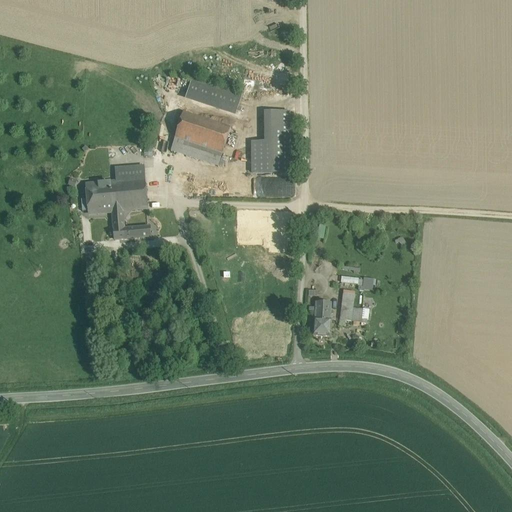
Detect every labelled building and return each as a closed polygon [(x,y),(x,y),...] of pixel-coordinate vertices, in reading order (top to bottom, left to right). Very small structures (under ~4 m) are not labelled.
[(241,98),(193,82),(187,101),(235,116),(241,98)] [(231,129),(184,113),(175,139),(222,155),(231,129)] [(290,174),(289,113),(270,113),(270,143),(265,143),(253,143),(253,144),(253,153),(253,154),(253,163),(253,174),(290,174)] [(222,155),(175,139),(171,152),(218,167),(222,155)] [(144,167),(116,169),(117,183),(145,181),(144,167)] [(117,183),(111,184),(113,213),(122,212),(123,212),(148,210),(146,181),(145,181),(117,183)] [(111,184),(87,186),(89,215),(112,213),(113,213),(111,184)] [(330,187),(330,198),(352,197),(351,186),(330,187)] [(388,200),(388,187),(363,187),(362,199),(388,200)] [(150,228),(124,230),(122,212),(113,213),(112,213),(115,241),(151,238),(150,228)] [(343,277),(342,282),(358,285),(359,279),(343,277)] [(363,290),(374,291),(375,279),(364,278),(363,290)] [(354,295),(343,293),(341,312),(352,313),(354,295)] [(331,304),(316,303),(316,321),(314,321),(313,336),(330,337),(331,321),(330,321),(331,304)] [(352,313),(341,312),(340,320),(351,321),(352,313)]
